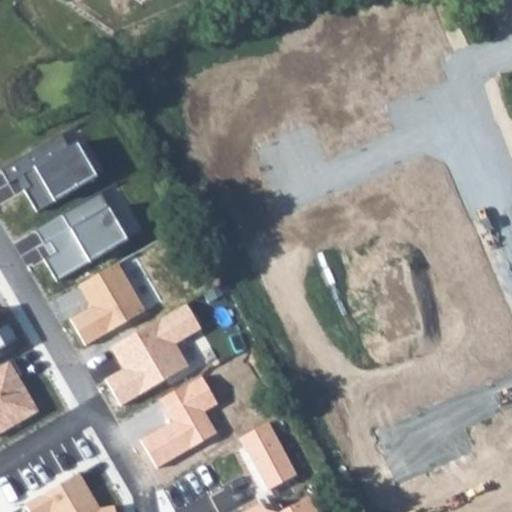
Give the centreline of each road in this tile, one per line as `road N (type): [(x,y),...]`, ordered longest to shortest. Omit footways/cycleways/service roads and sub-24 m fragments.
road 1 (unknown): [(264,205),(467,117)]
road 2 (unknown): [(511,48),(450,79),(511,219)]
road 3 (residential): [(91,412),(0,253)]
road 4 (unknown): [(396,438),(511,387)]
